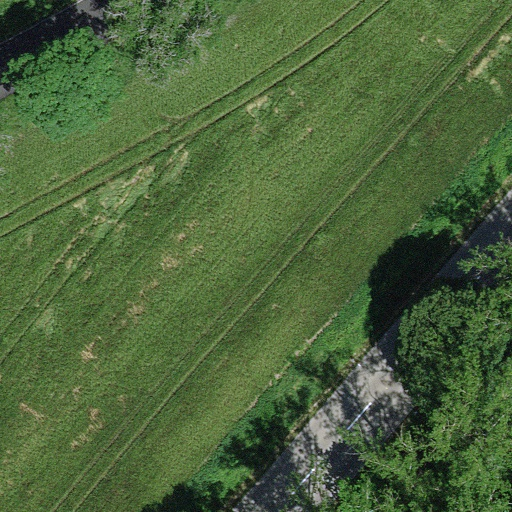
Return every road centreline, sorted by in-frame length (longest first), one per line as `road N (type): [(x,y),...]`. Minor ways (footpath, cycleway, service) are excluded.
road 1 (tertiary): [(276,511),(511,241)]
road 2 (tertiary): [(0,79),(134,0)]
